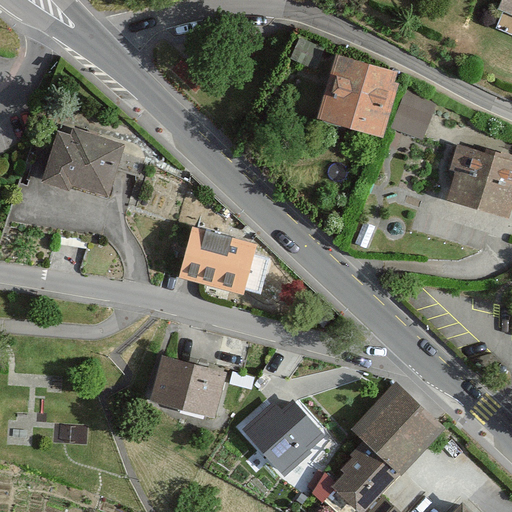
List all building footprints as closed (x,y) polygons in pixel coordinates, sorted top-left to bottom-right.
[(511,13),(511,0),(499,0),(497,6),(511,13)] [(331,52),(311,113),(374,133),(394,72),(331,52)] [(403,94),(393,128),(423,137),(433,103),(403,94)] [(121,138),(67,121),(64,130),(50,125),(31,184),(63,193),(65,187),(103,198),(121,138)] [(511,198),(511,156),(459,141),(442,198),(507,217),(511,198)] [(255,240),(192,222),(178,272),(241,290),(255,240)] [(220,369),(158,354),(147,401),(209,415),(220,369)] [(346,427),(366,446),(326,480),(353,511),(398,511),(381,493),(399,478),(397,476),(443,428),(391,379),(346,427)] [(269,399),(237,425),(279,476),(325,438),(290,395),(276,407),(269,399)] [(438,511),(474,511),(460,495),(438,511)]
